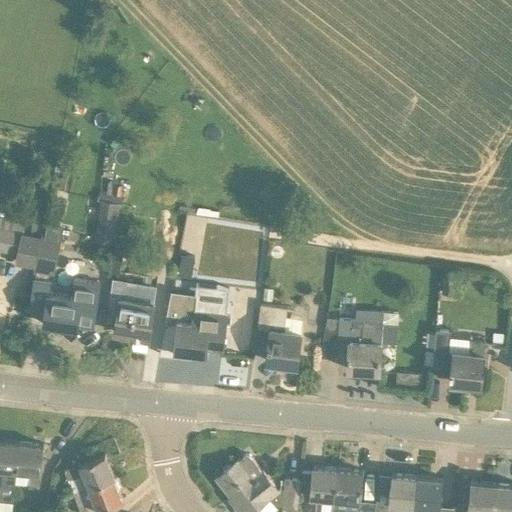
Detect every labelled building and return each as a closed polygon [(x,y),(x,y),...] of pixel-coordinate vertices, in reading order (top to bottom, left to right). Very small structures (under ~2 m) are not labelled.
[(58,154),(54,171),(64,173),(67,156),(58,154)] [(121,184),(115,183),(113,194),(120,195),(121,184)] [(95,242),(114,244),(119,205),(99,203),(95,242)] [(39,236),(42,224),(31,222),(29,233),(39,236)] [(41,237),(37,253),(54,257),(60,227),(44,224),(41,237)] [(0,251),(15,255),(20,233),(0,228),(0,251)] [(41,237),(20,233),(15,255),(13,263),(34,267),(37,253),(41,237)] [(195,256),(181,254),(178,275),(191,277),(195,256)] [(442,270),(441,294),(458,295),(459,271),(442,270)] [(34,280),(30,307),(45,309),(43,324),(76,328),(78,318),(94,320),(96,307),(95,306),(97,294),(72,290),(71,297),(48,293),(50,282),(34,280)] [(273,289),(263,288),(262,300),(272,301),(273,289)] [(165,323),(177,324),(174,350),(206,354),(207,343),(223,344),(227,312),(195,308),(197,294),(171,291),(165,323)] [(118,334),(148,339),(154,301),(120,297),(117,314),(121,314),(118,334)] [(353,326),(353,320),(354,300),(339,298),(338,319),(339,319),(338,340),(350,341),(348,370),(379,372),(381,342),(361,341),(362,327),(353,326)] [(259,315),(257,328),(270,330),(266,361),(297,365),(301,332),(284,330),(287,306),(260,303),(259,315)] [(454,350),(448,350),(449,330),(434,328),(430,371),(451,373),(451,382),(480,385),(485,341),(471,340),(469,352),(454,350)] [(503,342),(503,333),(493,332),(492,341),(503,342)] [(422,373),(409,372),(409,385),(422,386),(422,373)] [(0,501),(12,502),(15,486),(15,484),(16,470),(19,442),(0,440),(0,501)] [(44,445),(19,442),(16,470),(15,484),(29,485),(28,487),(39,488),(41,472),(44,445)] [(68,480),(73,493),(89,487),(114,477),(105,453),(80,463),(80,464),(64,470),(68,480)] [(282,505),(281,511),(297,511),(301,479),(285,478),(284,490),(278,490),(262,470),(261,471),(256,465),(257,465),(249,455),(245,454),(217,476),(233,495),(234,494),(239,500),(234,503),(240,511),(271,511),(276,508),(273,505),(275,505),(282,505)] [(320,511),(322,497),(334,498),(335,498),(338,468),(312,466),(309,496),(310,496),(308,511),(320,511)] [(335,498),(334,498),(332,511),(358,511),(360,501),(361,501),(364,471),(338,468),(335,498)] [(375,502),(374,511),(413,511),(417,476),(392,473),(389,503),(375,502)] [(443,478),(417,476),(413,511),(452,511),(453,509),(440,507),(443,478)] [(89,487),(73,493),(77,506),(78,506),(80,511),(92,511),(98,510),(123,500),(114,477),(89,487)] [(493,511),(496,483),(471,481),(468,511),(469,511),(468,511),(493,511)] [(511,511),(511,484),(496,483),(493,511),(511,511)]
